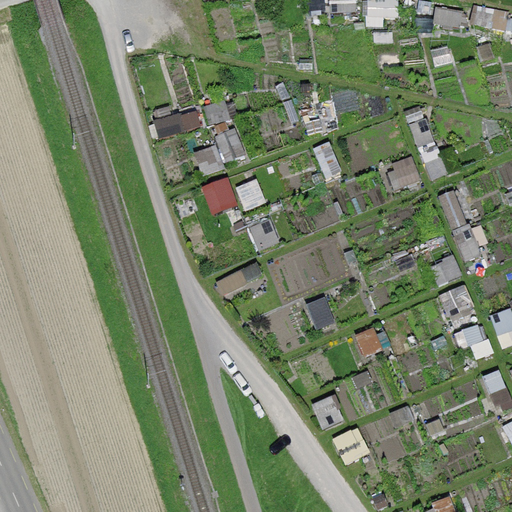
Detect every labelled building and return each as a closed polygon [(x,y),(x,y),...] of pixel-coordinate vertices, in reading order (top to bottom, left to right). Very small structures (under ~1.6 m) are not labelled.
[(335,0),(335,10),(358,11),(358,0),(335,0)] [(401,18),(402,0),(368,0),(368,17),(401,18)] [(179,102),(155,107),(161,139),(185,134),(179,102)] [(431,179),(449,174),(431,117),(413,122),(431,179)] [(220,146),(200,152),(206,174),(229,168),(227,159),(246,154),(239,127),(217,133),(220,146)] [(397,164),(407,187),(424,180),(414,157),(397,164)] [(234,178),(206,182),(210,212),(238,208),(234,178)] [(247,209),(269,201),(261,179),(239,187),(247,209)] [(457,189),(438,197),(467,261),(486,253),(457,189)] [(261,250),(283,241),(273,218),(251,227),(261,250)] [(434,262),(442,283),(464,275),(457,254),(434,262)] [(511,308),(494,313),(504,348),(511,345),(511,308)] [(487,323),(469,327),(476,359),(494,354),(487,323)] [(511,392),(503,370),(486,377),(501,412),(511,407),(511,392)] [(335,395),(316,403),(327,428),(346,419),(335,395)]
